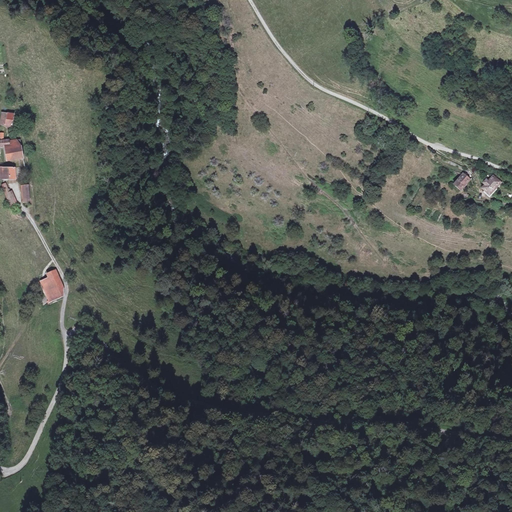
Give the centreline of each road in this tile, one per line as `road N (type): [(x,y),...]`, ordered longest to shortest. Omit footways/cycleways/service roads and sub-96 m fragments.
road 1 (residential): [(511,441),(366,417),(246,415),(150,383),(75,329),(65,337),(59,388),(25,460),(0,469)]
road 2 (track): [(227,0),(236,87),(392,269),(403,277),(511,275)]
road 3 (unclassified): [(511,173),(431,146),(315,85),(249,0)]
